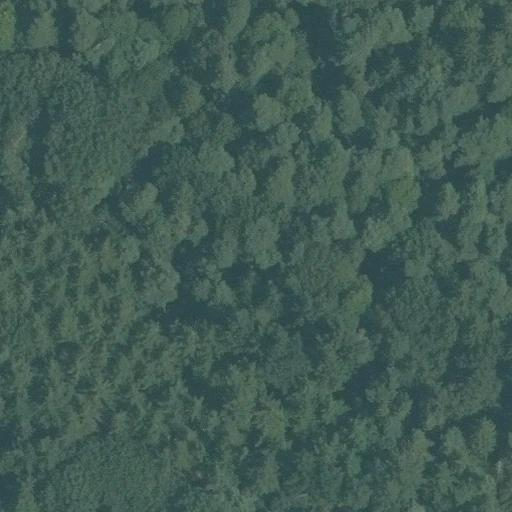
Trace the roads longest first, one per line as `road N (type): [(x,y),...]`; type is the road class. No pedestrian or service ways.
road 1 (unclassified): [(511,354),(0,129)]
road 2 (unknown): [(437,71),(302,117),(74,155)]
road 3 (track): [(162,511),(71,438),(0,365)]
road 4 (track): [(511,459),(420,312)]
